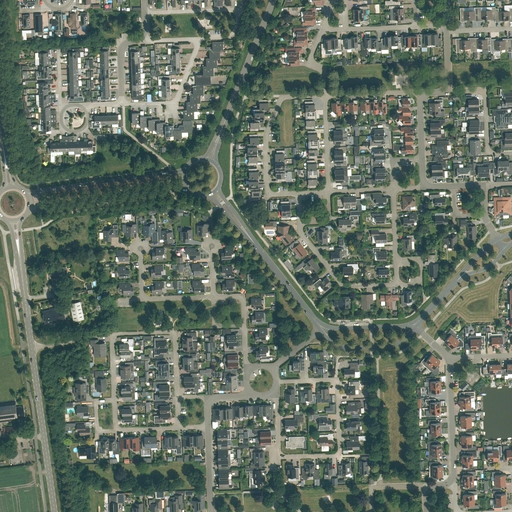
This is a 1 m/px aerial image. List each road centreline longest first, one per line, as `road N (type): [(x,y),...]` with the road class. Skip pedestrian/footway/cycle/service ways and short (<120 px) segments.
road 1 (secondary): [(54,511),(17,244)]
road 2 (residential): [(114,400),(113,335),(171,333),(177,397)]
road 3 (residential): [(298,193),(267,194),(266,132),(281,97),(325,95)]
road 4 (residential): [(278,457),(339,455),(337,382),(307,380)]
road 5 (tertiary): [(185,169),(26,192)]
road 6 (tertiary): [(28,210),(187,188)]
road 7 (residential): [(197,39),(231,36),(234,9),(144,12)]
road 8 (tertiary): [(221,130),(273,0)]
road 9 (residential): [(396,284),(343,285),(299,223)]
road 10 (residential): [(452,482),(449,358)]
